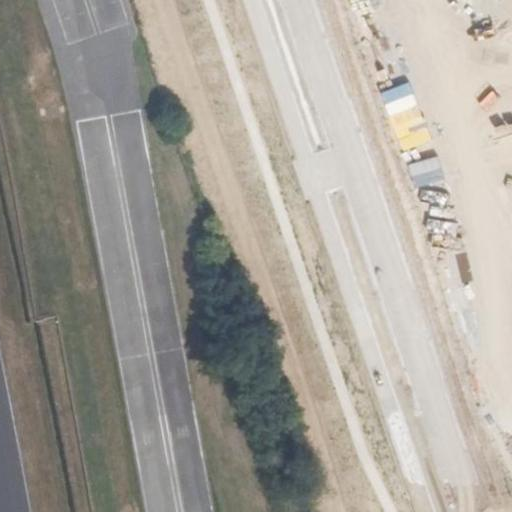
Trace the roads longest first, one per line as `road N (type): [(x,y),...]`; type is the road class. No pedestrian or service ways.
road 1 (unclassified): [(303,0),(474,511)]
road 2 (unknown): [(0,392),(22,511)]
